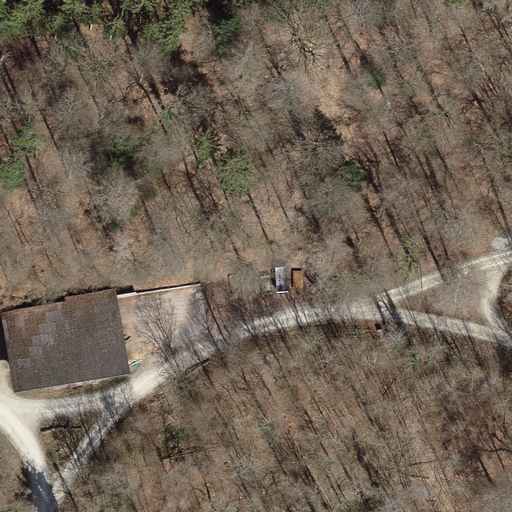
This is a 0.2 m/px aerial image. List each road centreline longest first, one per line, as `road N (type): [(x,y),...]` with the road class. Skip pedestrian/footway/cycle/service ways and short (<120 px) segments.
road 1 (track): [(365,309),(287,314),(216,338),(147,381)]
road 2 (track): [(52,511),(93,441),(147,381)]
road 3 (track): [(365,309),(511,261)]
road 4 (track): [(147,381),(77,407),(0,404)]
road 5 (track): [(511,340),(365,309)]
